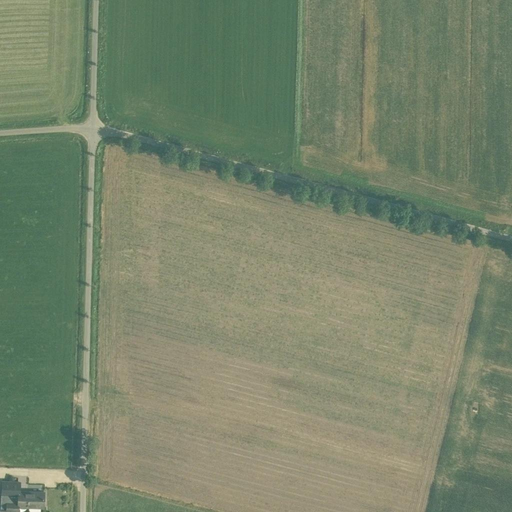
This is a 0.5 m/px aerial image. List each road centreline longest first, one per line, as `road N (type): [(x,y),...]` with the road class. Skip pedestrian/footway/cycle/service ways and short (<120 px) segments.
road 1 (unclassified): [(511,240),(93,127)]
road 2 (unclassified): [(83,511),(93,127)]
road 3 (unclassified): [(93,127),(97,0)]
